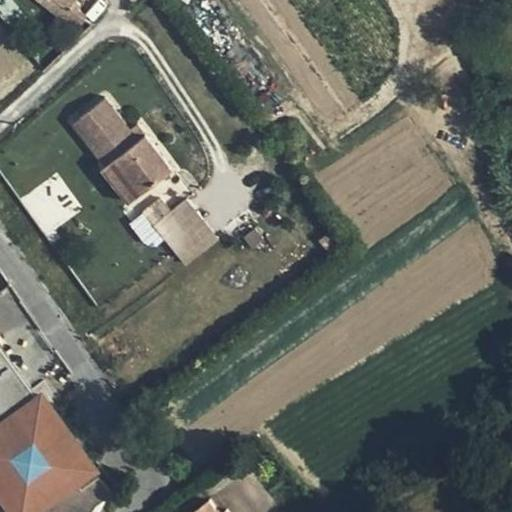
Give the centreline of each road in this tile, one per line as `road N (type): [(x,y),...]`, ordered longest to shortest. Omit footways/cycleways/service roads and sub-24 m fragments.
road 1 (unknown): [(0,125),(75,53),(115,29),(147,33),(237,172)]
road 2 (residential): [(0,251),(155,468),(130,511)]
